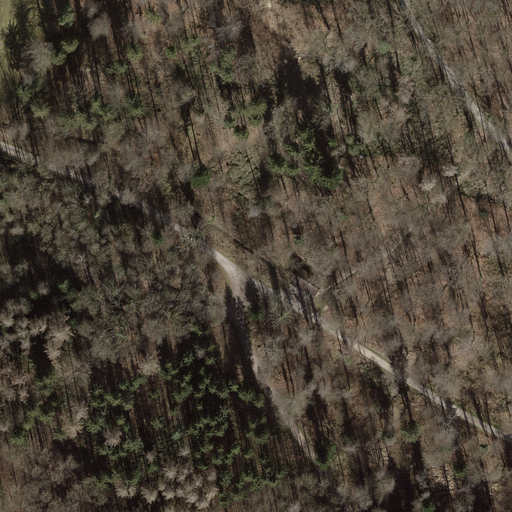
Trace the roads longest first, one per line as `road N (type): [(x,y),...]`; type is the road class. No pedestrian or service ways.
road 1 (track): [(0,146),(66,167),(147,209),(250,283),(307,311)]
road 2 (track): [(250,283),(235,307),(252,360),(349,511)]
road 3 (track): [(235,307),(202,313),(129,279),(79,271),(30,275),(0,293)]
road 4 (track): [(307,311),(416,385),(511,433)]
road 5 (track): [(497,143),(404,0)]
